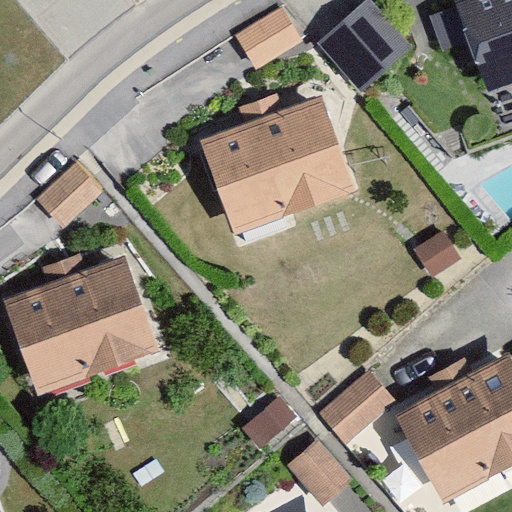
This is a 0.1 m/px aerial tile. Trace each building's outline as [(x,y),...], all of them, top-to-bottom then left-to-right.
[(290,0),(288,0),(230,31),(251,72),(312,40),(290,0)] [(511,0),(454,0),(488,95),(511,86),(511,0)] [(364,15),(327,56),(373,99),(411,59),(364,15)] [(336,93),(198,143),(234,244),(373,194),(336,93)] [(104,199),(74,158),(21,197),(51,237),(104,199)] [(137,252),(5,300),(44,405),(175,356),(137,252)] [(511,342),(396,410),(448,511),(450,511),(511,477),(511,342)] [(396,410),(369,374),(326,406),(353,443),(396,410)] [(13,511),(0,475),(0,511),(13,511)]
